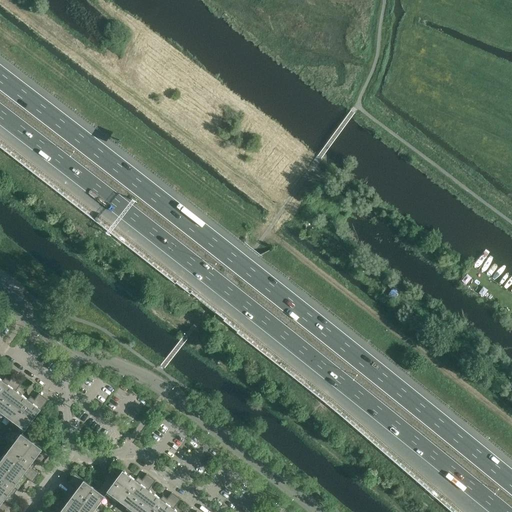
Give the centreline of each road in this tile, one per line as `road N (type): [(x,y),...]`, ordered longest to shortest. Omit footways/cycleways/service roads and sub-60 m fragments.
road 1 (motorway): [(511,482),(0,74)]
road 2 (motorway): [(0,119),(493,511)]
road 3 (tertiary): [(318,511),(168,391),(83,350)]
